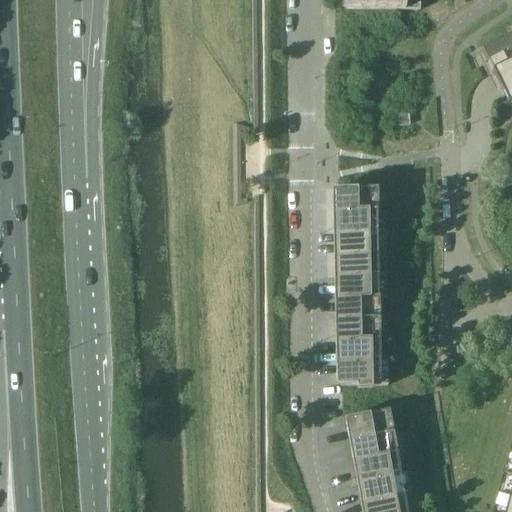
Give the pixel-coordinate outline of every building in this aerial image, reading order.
[(345,0),(346,10),(420,11),(420,0),(345,0)] [(511,110),(511,38),(483,53),(489,64),(488,64),(498,83),(501,91),(502,90),(511,110)] [(399,127),(411,126),(409,114),(397,115),(399,127)] [(338,191),(332,191),(333,213),(338,213),(378,213),(378,190),(338,191)] [(338,213),(333,213),(333,235),(339,235),(379,234),(379,233),(378,213),(338,213)] [(339,235),(333,235),(333,257),(339,256),(385,256),(385,233),(379,233),(379,234),(339,235)] [(339,256),(333,257),(334,278),(340,278),(386,277),(385,256),(339,256)] [(340,278),(334,278),(334,300),(340,300),(380,299),(380,300),(386,300),(386,299),(386,277),(340,278)] [(340,300),(334,300),(335,321),(340,321),(381,320),(380,300),(380,299),(340,300)] [(340,321),(335,321),(335,343),(341,343),(381,342),(381,320),(340,321)] [(341,343),(335,343),(336,364),(341,364),(381,364),(381,362),(381,342),(341,343)] [(341,364),(336,364),(336,387),(342,387),(358,387),(358,390),(372,390),(372,387),(388,386),(387,363),(387,362),(381,362),(381,364),(341,364)] [(350,419),(344,420),(349,442),(354,441),(394,434),(390,412),(350,419)] [(354,441),(349,442),(352,464),(358,463),(398,455),(394,434),(354,441)] [(511,511),(511,441),(492,511),(511,511)] [(358,463),(352,464),(356,485),(362,484),(401,476),(401,475),(398,455),(358,463)] [(362,484),(356,485),(360,506),(366,505),(405,498),(406,499),(412,498),(407,474),(401,475),(401,476),(362,484)] [(366,505),(360,506),(361,511),(408,511),(406,499),(405,498),(366,505)]
